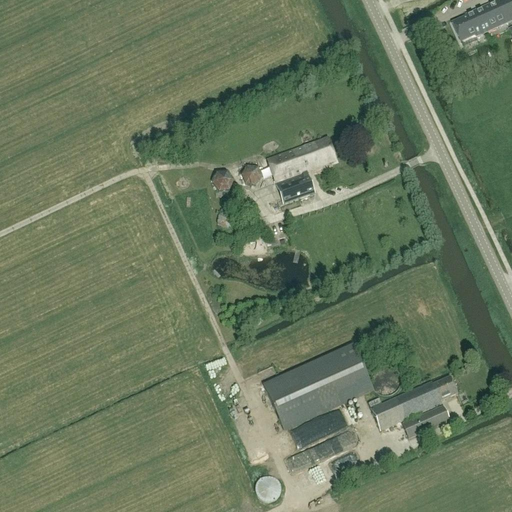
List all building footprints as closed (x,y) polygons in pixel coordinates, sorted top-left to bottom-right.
[(476,38),(511,21),(511,0),(501,0),(466,16),(467,18),(453,24),(461,43),(475,36),(476,38)] [(306,173),(336,162),(327,139),(312,145),(304,147),(267,161),(275,184),(302,174),(303,176),(307,174),(306,173)] [(247,167),(240,175),(245,185),(256,186),(262,177),(258,168),(247,167)] [(216,175),(212,185),(218,193),(229,192),(234,183),(227,174),(216,175)] [(314,194),(307,174),(303,176),(276,186),(283,205),(314,194)] [(228,213),(218,216),(217,225),(225,230),(233,227),(234,219),(228,213)] [(263,387),(283,431),(372,391),(353,347),(263,387)] [(212,372),(216,381),(223,379),(219,370),(212,372)] [(431,383),(370,410),(380,432),(441,405),(440,402),(457,395),(449,379),(433,386),(431,383)] [(443,407),(405,424),(411,438),(449,422),(443,407)] [(267,487),(268,493),(266,493),(276,491),(273,475),(258,478),(260,489),(267,487)]
